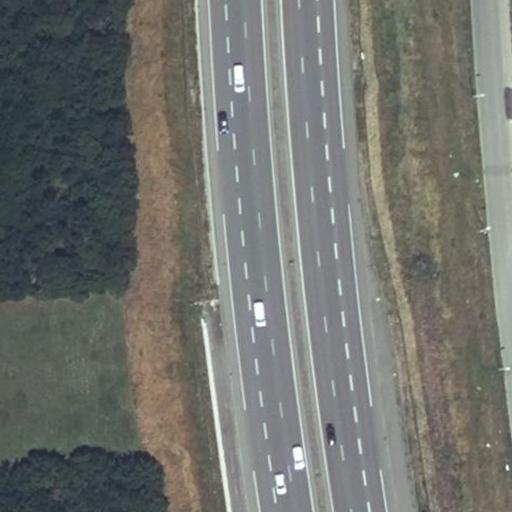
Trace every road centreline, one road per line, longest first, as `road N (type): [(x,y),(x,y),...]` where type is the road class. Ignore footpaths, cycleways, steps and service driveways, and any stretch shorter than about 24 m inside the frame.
road 1 (trunk): [(236,0),(257,288),(288,511)]
road 2 (trunk): [(360,511),(329,272),(310,0)]
road 3 (unclassified): [(483,0),(511,311)]
